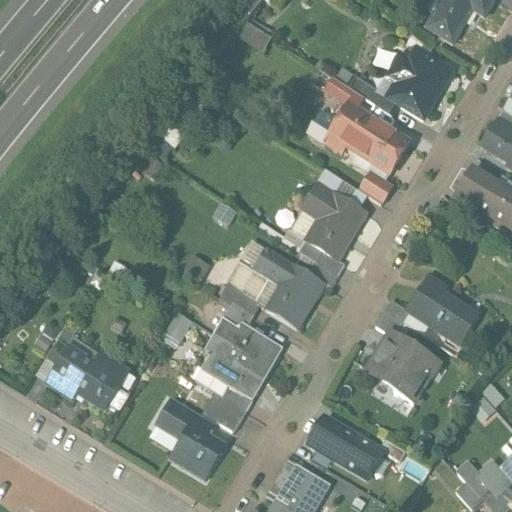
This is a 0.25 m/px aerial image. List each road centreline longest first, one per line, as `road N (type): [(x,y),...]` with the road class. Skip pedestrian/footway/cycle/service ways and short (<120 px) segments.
road 1 (residential): [(243,511),(511,50)]
road 2 (motorway): [(0,122),(105,0)]
road 3 (residential): [(0,431),(136,511)]
